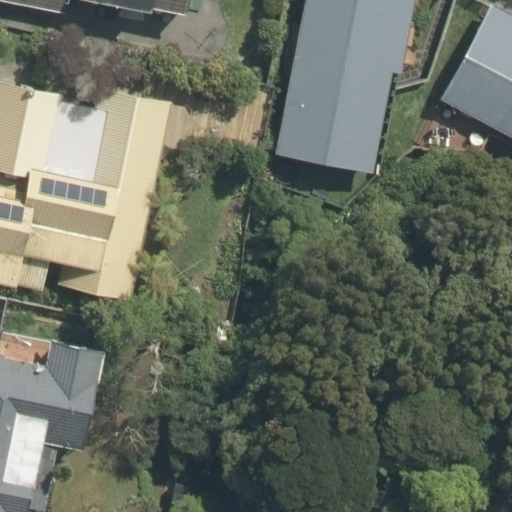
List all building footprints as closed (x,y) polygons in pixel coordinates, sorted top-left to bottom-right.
[(0,0),(52,10),(62,11),(63,0),(116,0),(185,13),(187,0),(0,0)] [(405,0),(295,0),(258,162),(288,168),(291,155),(366,172),(405,0)] [(511,15),(484,0),(476,0),(427,91),(511,138),(511,15)] [(61,89),(52,87),(0,76),(0,277),(39,285),(45,256),(52,257),(66,260),(61,284),(129,297),(169,99),(104,86),(100,107),(59,98),(61,89)] [(283,192),(273,224),(304,234),(314,201),(283,192)] [(43,511),(52,470),(59,443),(79,448),(103,346),(52,334),(0,321),(0,323),(0,511),(29,511),(30,508),(43,511)]
